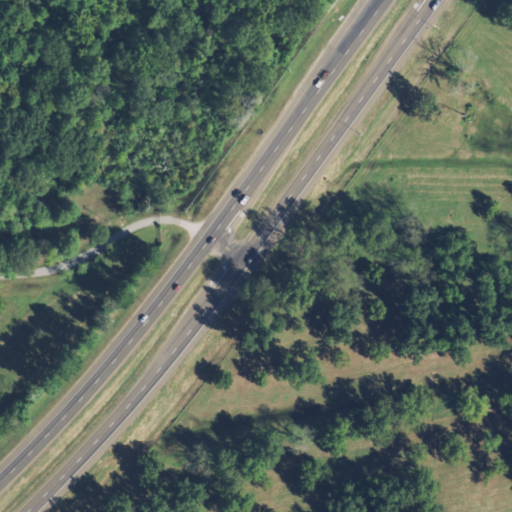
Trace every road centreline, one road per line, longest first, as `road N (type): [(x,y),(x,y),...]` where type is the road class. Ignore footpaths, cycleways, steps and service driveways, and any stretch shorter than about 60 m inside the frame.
road 1 (trunk): [(25,511),(173,350),(432,0)]
road 2 (trunk): [(383,0),(151,314),(0,480)]
road 3 (residential): [(241,261),(178,220),(159,218),(70,263),(0,276)]
